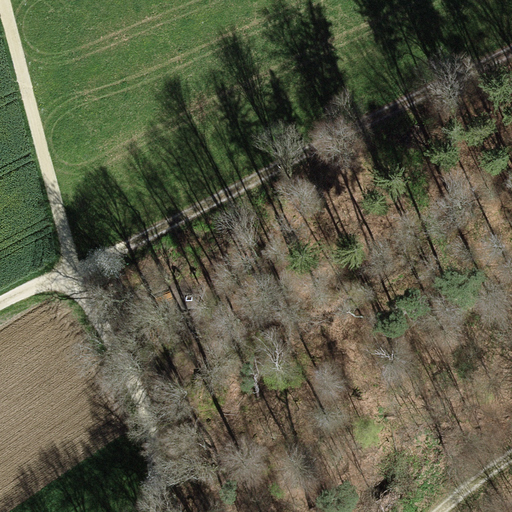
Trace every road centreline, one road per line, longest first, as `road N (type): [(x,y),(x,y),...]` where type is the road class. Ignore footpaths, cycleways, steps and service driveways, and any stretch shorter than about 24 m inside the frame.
road 1 (track): [(511,50),(77,274)]
road 2 (track): [(70,259),(149,413),(158,511)]
road 3 (track): [(70,259),(3,0)]
